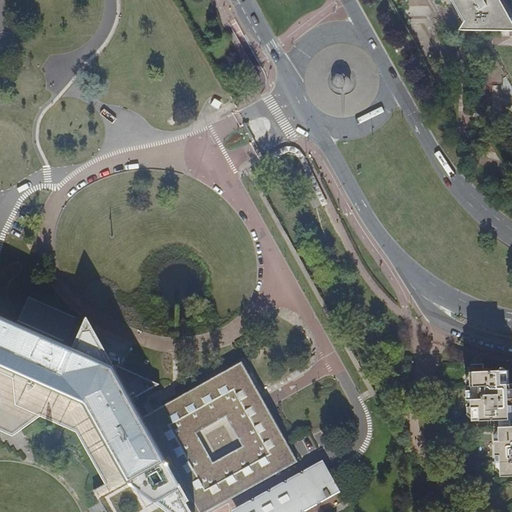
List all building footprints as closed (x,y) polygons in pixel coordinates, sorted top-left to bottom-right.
[(455,0),(468,22),(463,32),(511,31),(511,22),(500,0),(455,0)] [(511,0),(501,0),(511,18),(511,0)] [(511,35),(491,48),(497,57),(511,85),(511,35)] [(323,208),(328,205),(304,157),(300,151),(296,149),(291,148),(287,148),(281,150),(270,156),(273,161),(284,155),(290,153),(295,155),(299,159),(323,208)] [(194,506),(143,415),(133,398),(159,383),(114,364),(88,319),(75,347),(69,344),(0,314),(0,429),(12,435),(39,415),(74,431),(104,484),(93,490),(98,500),(131,481),(144,504),(130,511),(192,511),(190,508),(194,506)] [(194,506),(190,508),(192,511),(206,511),(296,461),(288,446),(267,409),(258,393),(241,361),(180,394),(143,415),(194,506)] [(510,416),(511,416),(511,380),(509,380),(508,367),(506,367),(503,363),(501,366),(488,366),(488,363),(474,363),(474,367),(472,367),(472,368),(469,368),(470,383),(467,383),(467,387),(467,397),(470,397),(470,404),(473,404),(473,418),(500,417),(510,416)] [(511,422),(511,423),(500,423),(498,424),(498,437),(493,438),(494,453),(495,460),(499,460),(500,474),(511,473),(511,422)] [(299,511),(322,499),(315,486),(317,482),(312,481),(309,476),(316,472),(312,465),(239,507),(240,507),(238,508),(239,509),(238,510),(238,511),(237,511),(299,511)] [(321,469),(316,472),(309,476),(312,481),(317,482),(315,486),(322,499),(326,497),(325,494),(322,490),(330,485),(321,469)] [(131,481),(98,500),(103,509),(105,511),(130,511),(144,504),(131,481)] [(321,511),(343,500),(336,488),(325,494),(326,497),(322,499),(299,511),(321,511)]
